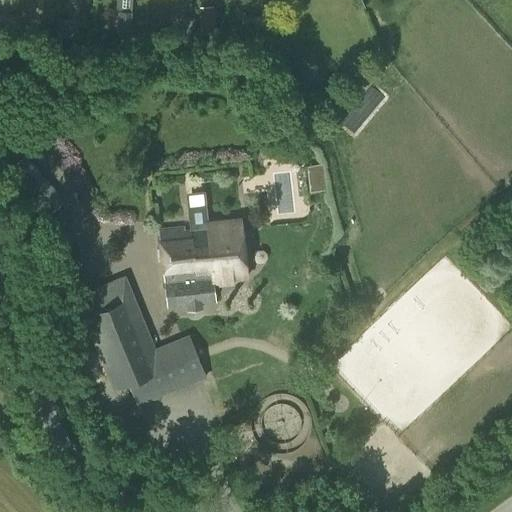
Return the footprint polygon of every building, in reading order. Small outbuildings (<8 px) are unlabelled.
[(189,9),(190,0),(176,0),(176,8),(189,9)] [(130,33),(132,12),(118,11),(117,32),(130,33)] [(195,33),(196,18),(181,17),(180,32),(195,33)] [(44,217),(65,199),(25,153),(5,171),(44,217)] [(192,206),(209,206),(208,194),(191,195),(192,206)] [(167,305),(214,301),(212,279),(246,276),(240,219),(207,222),(207,224),(159,228),(167,305)] [(155,347),(125,275),(83,293),(91,312),(84,314),(115,389),(124,386),(132,405),(187,382),(205,375),(189,333),(155,347)]
